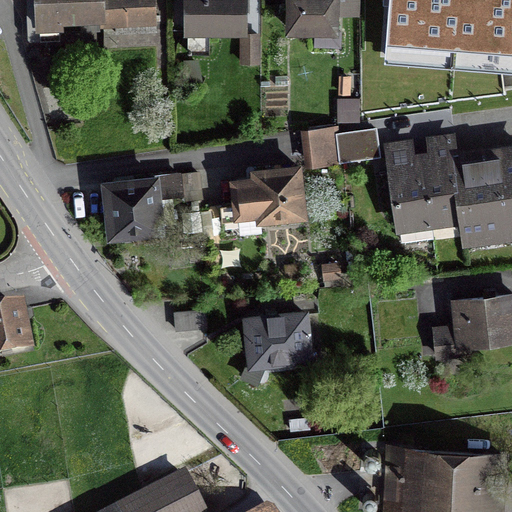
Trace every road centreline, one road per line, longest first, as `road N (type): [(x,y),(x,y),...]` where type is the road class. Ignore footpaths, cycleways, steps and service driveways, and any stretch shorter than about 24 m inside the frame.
road 1 (secondary): [(69,256),(124,327),(304,511)]
road 2 (secondary): [(0,153),(69,256)]
